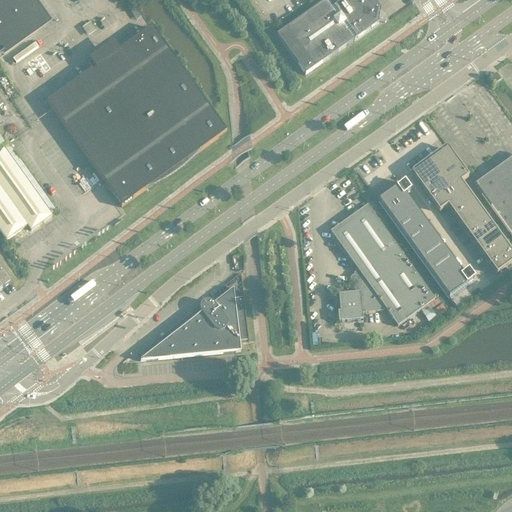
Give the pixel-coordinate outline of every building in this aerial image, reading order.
[(0,0),(0,57),(4,55),(2,53),(37,28),(39,20),(24,0),(0,0)] [(326,2),(276,37),(304,77),(354,41),(354,42),(378,25),(380,12),(371,0),(346,0),(332,10),(326,2)] [(135,10),(130,13),(136,20),(137,21),(141,18),(140,17),(135,10)] [(94,70),(46,104),(47,104),(52,112),(102,182),(121,209),(146,191),(151,189),(156,186),(161,184),(173,177),(183,168),(193,159),(196,157),(198,155),(200,152),(218,140),(226,134),(217,121),(211,113),(209,109),(173,60),(162,44),(151,29),(150,30),(143,35),(119,52),(117,54),(96,69),(94,70)] [(496,84),(501,81),(496,74),(491,77),(496,84)] [(511,121),(503,109),(477,128),(505,166),(511,161),(511,121)] [(469,137),(448,152),(450,154),(469,179),(461,185),(511,254),(511,213),(487,179),(495,173),(469,137)] [(4,149),(0,151),(0,233),(6,242),(27,227),(31,232),(52,217),(4,149)] [(439,214),(447,208),(496,277),(511,265),(511,256),(461,185),(468,179),(450,154),(448,152),(448,151),(412,176),(439,214)] [(463,276),(405,197),(409,194),(410,194),(403,184),(379,202),(449,299),(474,282),(467,273),(463,276)] [(337,314),(338,324),(362,322),(362,315),(382,313),(385,311),(397,328),(434,302),(367,208),(330,234),(360,275),(357,277),(353,276),(350,279),(350,283),(352,286),(354,286),(355,295),(338,297),(340,314),(337,314)] [(0,291),(11,284),(0,268),(0,291)] [(140,363),(240,353),(239,343),(248,342),(243,299),(242,299),(242,300),(234,300),(233,296),(234,296),(233,291),(232,290),(228,293),(228,294),(213,306),(212,305),(211,304),(209,303),(207,303),(205,303),(204,303),(203,304),(201,305),(200,307),(200,309),(199,311),(199,312),(200,314),(201,315),(172,338),(170,335),(170,334),(157,344),(157,345),(158,344),(160,347),(144,359),(140,362),(140,363)]
